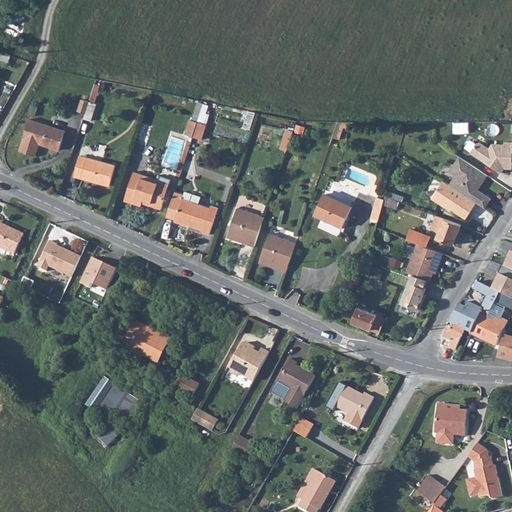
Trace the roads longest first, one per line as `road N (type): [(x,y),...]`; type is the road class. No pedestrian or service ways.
road 1 (tertiary): [(0,183),(345,341),(422,365)]
road 2 (residential): [(422,365),(459,287),(511,213)]
road 3 (unclassified): [(341,511),(422,365)]
